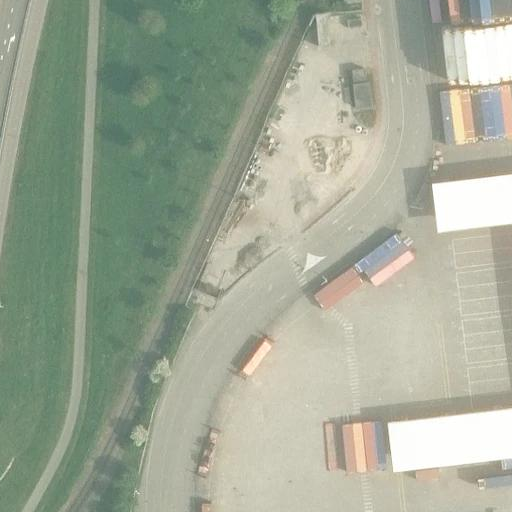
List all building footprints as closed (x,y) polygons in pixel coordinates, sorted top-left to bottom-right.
[(511,0),(451,0),(458,14),(472,8),(473,11),(492,19),(486,32),(504,30),(500,21),(511,19),(511,0)] [(346,24),(350,65),(366,63),(362,22),(346,24)] [(366,80),(364,70),(351,71),(353,82),(366,80)] [(352,85),(355,109),(372,107),(369,83),(352,85)] [(457,250),(455,203),(439,204),(441,250),(457,250)] [(327,385),(258,386),(258,407),(327,405),(327,385)]
